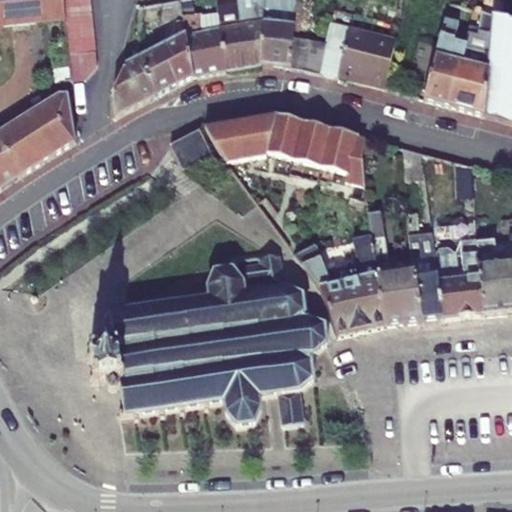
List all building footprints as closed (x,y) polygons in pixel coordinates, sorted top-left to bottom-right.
[(0,0),(0,24),(66,19),(63,0),(0,0)] [(90,0),(63,0),(66,19),(67,31),(67,32),(93,29),(93,28),(90,0)] [(264,0),(236,0),(237,3),(216,7),(217,16),(219,32),(225,74),(261,68),(264,0)] [(264,0),(261,68),(291,71),(293,41),(296,0),(264,0)] [(481,15),(479,31),(469,30),(464,48),(449,110),(485,120),(491,18),(481,15)] [(182,18),(186,38),(192,80),(225,74),(219,32),(204,35),(201,18),(201,16),(182,18)] [(217,16),(201,18),(204,35),(219,32),(217,16)] [(491,18),(485,120),(511,127),(511,25),(501,21),(491,18)] [(464,48),(454,45),(459,27),(445,23),(423,103),(449,110),(464,48)] [(454,45),(464,48),(469,30),(459,27),(454,45)] [(98,68),(93,29),(67,32),(69,50),(72,83),(86,82),(98,68)] [(369,85),(369,88),(384,91),(394,43),(373,39),(373,42),(348,37),(340,80),(369,85)] [(186,38),(158,51),(177,88),(192,80),(186,38)] [(320,76),(325,44),(309,42),(293,41),(291,71),(305,72),(320,76)] [(387,92),(396,44),(394,43),(384,91),(387,92)] [(55,85),(72,83),(69,50),(51,53),(55,85)] [(154,100),(177,88),(158,51),(136,62),(154,100)] [(154,100),(136,62),(123,68),(112,97),(114,120),(154,100)] [(340,80),(339,82),(369,88),(369,85),(340,80)] [(67,98),(59,98),(0,134),(0,140),(20,178),(74,145),(67,98)] [(278,119),(205,130),(217,155),(226,167),(267,160),(268,157),(347,177),(345,184),(365,189),(363,158),(366,141),(278,119)] [(183,172),(213,157),(199,131),(170,146),(183,172)] [(0,185),(2,190),(20,178),(0,140),(0,185)] [(404,183),(426,180),(423,156),(402,150),(404,183)] [(456,200),(474,199),(473,169),(455,164),(456,200)] [(388,277),(380,215),(367,216),(371,240),(384,330),(422,326),(414,274),(388,277)] [(434,259),(431,237),(409,239),(414,274),(422,326),(441,324),(434,259)] [(315,248),(305,253),(295,259),(320,292),(336,341),(384,330),(371,240),(353,243),(359,268),(326,276),(315,248)] [(454,256),(449,251),(440,252),(434,259),(441,324),(483,319),(476,268),(476,249),(476,243),(460,244),(462,258),(460,259),(461,273),(464,277),(464,283),(458,283),(455,256),(454,256)] [(511,245),(476,249),(476,268),(483,319),(511,316),(511,245)] [(119,315),(104,317),(105,322),(110,321),(115,349),(110,346),(105,347),(101,351),(102,355),(94,357),(93,352),(89,352),(89,357),(85,358),(86,363),(90,362),(93,381),(88,382),(89,386),(94,385),(95,390),(99,390),(99,385),(106,383),(107,388),(112,391),(116,390),(121,386),(125,416),(120,417),(121,421),(135,419),(135,424),(140,423),(139,419),(161,415),(162,420),(167,419),(167,414),(181,412),(182,416),(186,416),(185,411),(205,408),(206,412),(210,412),(210,408),(224,406),(226,417),(237,430),(255,428),(261,410),(259,400),(279,397),(283,431),(305,428),(301,393),(312,384),(310,365),(307,363),(308,360),(311,360),(326,348),(325,343),(324,329),(306,323),(304,323),(301,320),(303,318),(300,299),(285,294),(279,260),(261,262),(258,262),(258,267),(243,270),(247,296),(244,297),(242,286),(232,272),(214,275),(207,291),(208,302),(195,304),(194,299),(190,299),(190,304),(170,308),(169,303),(166,303),(167,308),(146,312),(146,306),(142,307),(143,312),(122,315),(122,310),(118,310),(119,315)]
